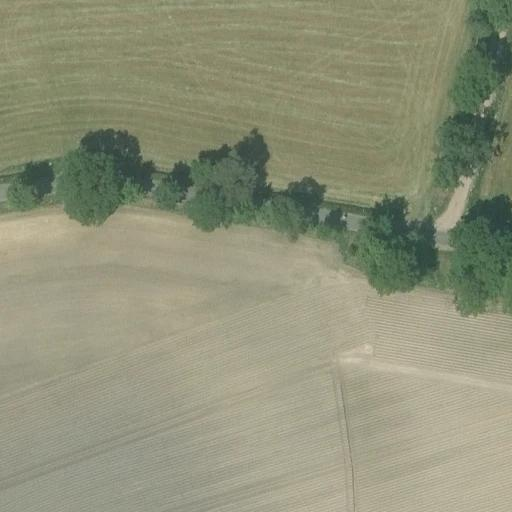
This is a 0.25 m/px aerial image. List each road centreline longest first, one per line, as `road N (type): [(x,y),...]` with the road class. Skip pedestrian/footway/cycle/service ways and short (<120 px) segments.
road 1 (unclassified): [(0,192),(88,183),(511,252)]
road 2 (track): [(445,241),(503,0)]
